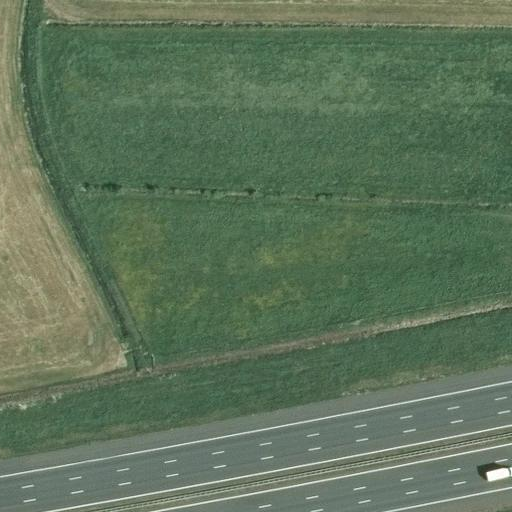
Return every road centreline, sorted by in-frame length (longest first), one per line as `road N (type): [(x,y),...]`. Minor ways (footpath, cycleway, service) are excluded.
road 1 (motorway): [(511,403),(0,498)]
road 2 (motorway): [(267,511),(511,464)]
